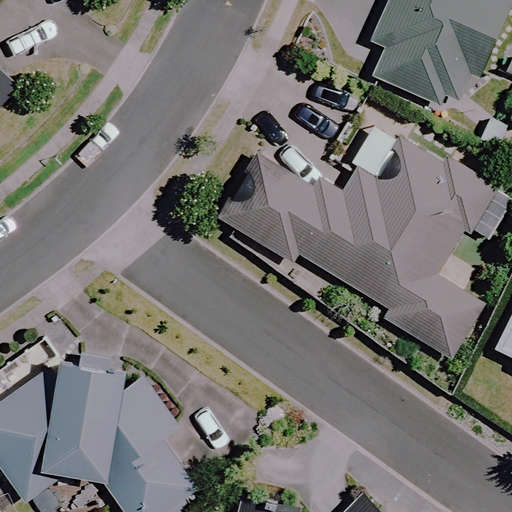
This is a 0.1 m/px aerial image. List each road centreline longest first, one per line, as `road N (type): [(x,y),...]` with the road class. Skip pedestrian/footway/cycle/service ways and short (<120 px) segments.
road 1 (residential): [(67,206),(499,511)]
road 2 (residential): [(210,0),(189,47),(67,206)]
